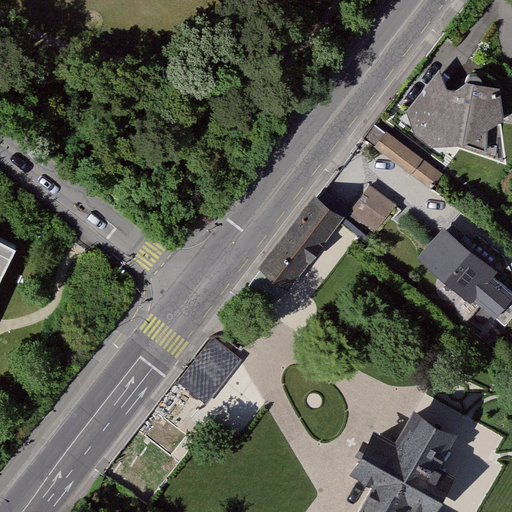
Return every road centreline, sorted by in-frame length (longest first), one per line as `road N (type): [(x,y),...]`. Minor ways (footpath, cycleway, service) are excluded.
road 1 (primary): [(197,294),(424,0)]
road 2 (primary): [(22,511),(197,294)]
road 3 (residential): [(197,294),(0,139)]
